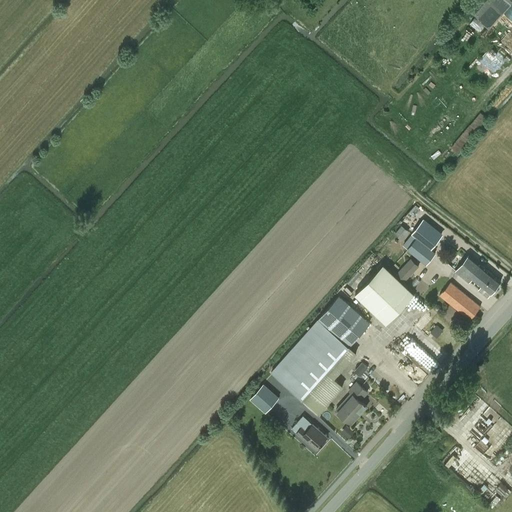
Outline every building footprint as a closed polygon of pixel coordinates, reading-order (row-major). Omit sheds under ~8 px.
[(489,28),(503,12),(511,1),(511,0),(487,0),(475,15),(489,28)] [(481,70),(496,75),(502,53),(487,49),(481,70)] [(423,219),(412,233),(412,234),(430,248),(441,235),(423,220),(423,219)] [(402,239),(409,231),(402,225),(395,233),(402,239)] [(412,234),(404,245),(408,248),(407,248),(426,263),(435,252),(430,248),(412,234)] [(472,279),(481,286),(481,285),(484,287),(493,275),(468,254),(455,270),(469,282),(472,279)] [(396,273),(404,281),(419,266),(410,258),(396,273)] [(386,322),(413,292),(381,263),(354,293),(386,322)] [(484,287),(481,285),(481,286),(478,289),(488,297),(494,289),(496,291),(499,287),(497,286),(501,281),(493,275),(484,287)] [(470,319),(481,306),(451,281),(440,294),(470,319)] [(339,295),(318,319),(349,346),(370,322),(339,295)] [(416,324),(422,329),(428,322),(422,317),(416,324)] [(318,319),(311,327),(271,372),(295,393),(319,414),(344,386),(335,378),(357,352),(349,346),(318,319)] [(362,362),(354,371),(360,376),(368,367),(362,362)] [(351,392),(336,409),(351,423),(367,406),(360,399),(368,391),(357,381),(349,390),(351,392)] [(266,412),(279,397),(263,383),(250,398),(266,412)] [(302,426),(297,432),(316,449),(327,436),(313,423),(306,430),(302,426)] [(346,426),(341,431),(348,437),(353,432),(346,426)] [(445,456),(457,468),(465,459),(453,447),(445,456)] [(511,490),(502,482),(497,487),(508,497),(511,492),(511,490)]
